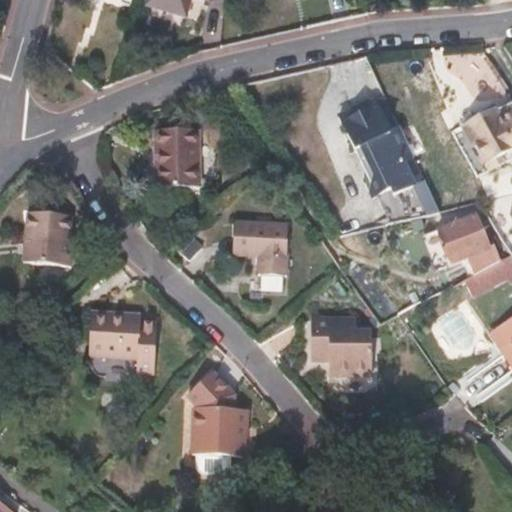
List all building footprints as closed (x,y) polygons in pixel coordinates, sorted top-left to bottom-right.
[(147,0),(147,4),(185,13),(188,0),(147,0)] [(307,0),(241,0),(245,14),(307,0)] [(368,175),(391,222),(439,211),(401,131),(391,136),(375,103),(342,119),(356,149),(361,146),(374,172),(368,175)] [(494,106),(463,124),(486,165),(511,149),(511,105),(498,113),(494,106)] [(486,165),(463,124),(452,131),(475,171),(486,165)] [(198,187),(198,128),(159,129),(159,160),(155,160),(155,187),(198,187)] [(361,146),(356,149),(368,175),(374,172),(361,146)] [(67,244),(69,214),(27,212),(22,261),(69,264),(71,244),(67,244)] [(487,246),(474,213),(439,228),(453,260),(487,246)] [(287,272),(288,221),(234,219),(232,251),(259,252),(260,270),(287,272)] [(511,253),(511,252),(467,277),(475,292),(511,271),(511,253)] [(258,280),(257,292),(282,293),(282,281),(258,280)] [(142,319),(142,313),(92,312),(92,355),(140,356),(140,371),(159,371),(159,320),(142,319)] [(511,369),(511,316),(489,331),(511,369)] [(358,332),(358,318),(314,318),(315,361),(331,360),(332,374),(374,374),(373,332),(358,332)] [(235,409),(235,395),(203,394),(202,408),(199,408),(198,454),(246,455),(247,429),(245,429),(246,410),(235,409)] [(356,509),(359,511),(388,511),(369,496),(356,509)] [(0,511),(11,511),(0,503),(0,511)]
